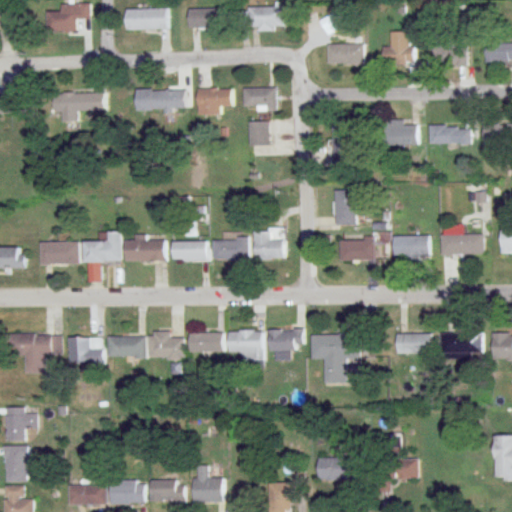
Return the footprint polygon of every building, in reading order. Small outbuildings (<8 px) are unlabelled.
[(0,26),(17,26),(15,3),(0,3),(0,26)] [(62,12),(49,12),(49,33),(79,33),(79,20),(92,20),(92,4),(62,4),(62,12)] [(284,31),(284,7),(249,7),(249,31),(284,31)] [(170,31),(170,9),(128,9),(128,31),(170,31)] [(190,9),(190,31),(226,31),(226,9),(190,9)] [(329,37),(347,26),(338,11),(320,22),(329,37)] [(487,62),(511,62),(511,42),(487,43),(487,62)] [(366,65),(366,45),(329,45),(329,65),(366,65)] [(469,66),(469,45),(435,45),(435,66),(469,66)] [(383,64),(417,64),(417,47),(383,47),(383,64)] [(279,88),(245,88),(245,109),(279,109),(279,88)] [(199,89),(199,114),(224,114),(224,106),(235,106),(235,89),(199,89)] [(139,114),(188,114),(188,90),(139,90),(139,114)] [(60,94),(60,122),(82,122),(82,112),(97,112),(97,94),(60,94)] [(0,115),(15,115),(15,96),(0,96),(0,115)] [(251,122),(251,145),(271,145),(271,122),(251,122)] [(409,154),(421,154),(420,123),(388,124),(388,147),(409,147),(409,154)] [(336,124),(336,158),(355,158),(355,124),(336,124)] [(511,146),(511,126),(486,126),(486,146),(511,146)] [(474,145),(474,127),(432,127),(432,145),(474,145)] [(337,226),(358,226),(358,190),(337,190),(337,226)] [(511,229),(503,229),(503,254),(511,253),(511,229)] [(256,230),(256,260),(285,260),(285,230),(256,230)] [(85,242),(85,263),(122,263),(122,232),(109,232),(109,242),(85,242)] [(443,235),(443,255),(486,255),(486,235),(443,235)] [(432,237),(404,237),(404,259),(432,259),(432,237)] [(216,260),(251,260),(251,238),(216,238),(216,260)] [(127,240),(127,262),(168,262),(168,240),(127,240)] [(377,261),(377,240),(341,240),(341,261),(377,261)] [(81,264),(81,242),(45,242),(45,264),(81,264)] [(174,261),(208,261),(208,242),(174,242),(174,261)] [(0,247),(0,269),(27,269),(27,248),(0,247)] [(271,330),(271,362),(293,362),(293,351),(306,351),(306,330),(271,330)] [(265,360),(265,332),(230,332),(230,360),(265,360)] [(172,333),(150,333),(150,359),(185,359),(185,339),(172,339),(172,333)] [(226,334),(191,334),(191,353),(226,353),(226,334)] [(475,360),(475,356),(485,356),(485,334),(444,334),(444,360),(475,360)] [(65,336),(25,335),(25,374),(47,374),(47,355),(64,355),(65,336)] [(329,384),(354,383),(352,335),(313,336),(314,362),(328,361),(329,384)] [(433,335),(399,335),(399,357),(433,357),(433,335)] [(511,335),(494,336),(494,360),(511,359),(511,335)] [(147,337),(110,337),(110,359),(147,359),(147,337)] [(105,338),(71,338),(71,365),(105,365),(105,338)] [(28,441),(28,429),(40,429),(40,415),(27,415),(27,408),(8,408),(8,441),(28,441)] [(511,480),(511,435),(496,436),(496,481),(511,480)] [(8,482),(30,482),(30,446),(8,446),(8,482)] [(320,458),(320,480),(361,480),(361,458),(320,458)] [(421,458),(399,458),(399,479),(421,479),(421,458)] [(196,503),(227,503),(227,479),(210,479),(210,466),(196,466),(196,503)] [(112,505),(148,505),(148,482),(112,482),(112,505)] [(152,502),(188,502),(188,482),(152,482),(152,502)] [(271,483),(271,511),(293,511),(293,483),(271,483)] [(108,506),(108,485),(75,485),(75,506),(108,506)] [(35,511),(35,499),(26,499),(26,487),(7,487),(6,511),(35,511)]
